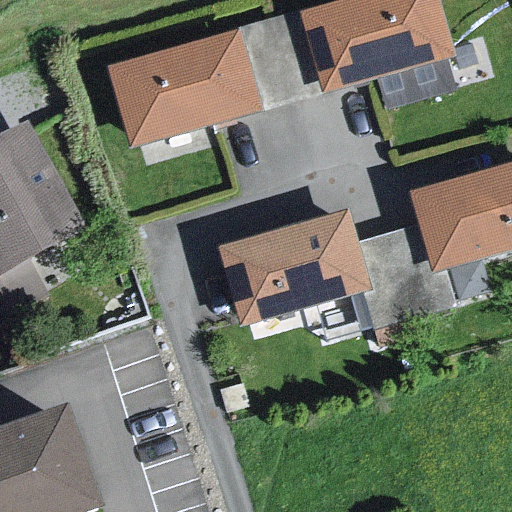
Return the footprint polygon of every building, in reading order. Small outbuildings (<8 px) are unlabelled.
[(375,0),(298,21),(321,105),(445,70),(425,0),(375,0)] [(136,82),(156,141),(274,102),(254,43),(136,82)] [(84,225),(33,134),(0,152),(0,227),(4,235),(19,261),(84,225)] [(511,171),(405,200),(425,274),(511,251),(511,171)] [(240,257),(256,323),(371,296),(356,230),(240,257)] [(0,455),(0,511),(108,511),(109,511),(80,427),(0,455)]
